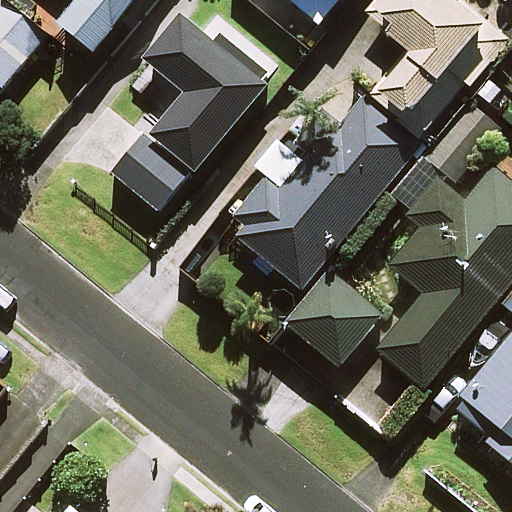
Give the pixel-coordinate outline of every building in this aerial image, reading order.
[(140,0),(76,0),(80,3),(61,27),(95,55),(140,0)] [(388,43),(412,62),(397,80),(390,74),(364,108),(339,89),(240,215),(248,221),(234,239),(307,297),(509,40),(458,0),(390,0),(377,16),(397,32),(388,43)] [(338,0),(284,0),(317,26),(338,0)] [(46,41),(1,4),(0,4),(0,87),(5,91),(46,41)] [(182,23),(148,66),(186,96),(152,138),(199,176),(274,81),(234,50),(228,59),(182,23)] [(392,200),(412,217),(445,178),(450,183),(497,129),(472,107),(392,200)] [(186,182),(137,142),(112,173),(160,213),(186,182)] [(456,194),(444,184),(414,219),(426,229),(393,269),(428,298),(381,354),(426,392),(511,288),(511,184),(483,160),(456,194)] [(385,313),(333,271),(287,326),(339,368),(385,313)] [(511,299),(506,307),(511,311),(511,344),(453,416),(511,465),(511,299)]
